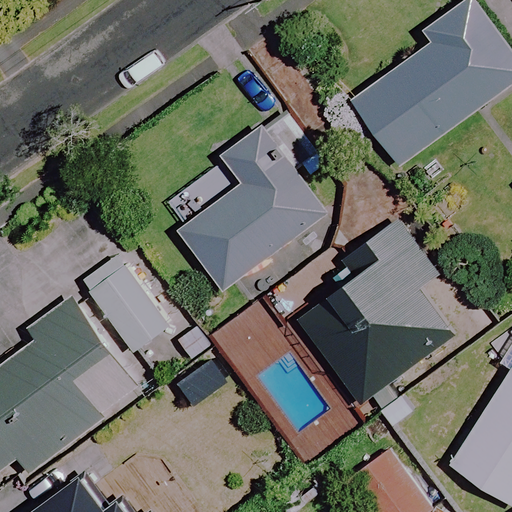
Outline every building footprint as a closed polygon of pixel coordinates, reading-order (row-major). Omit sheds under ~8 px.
[(511,86),(511,49),(475,0),(472,0),(432,30),(440,42),(357,103),(404,166),(511,86)] [(319,153),(288,109),(225,152),(248,185),(184,230),(227,291),(333,217),(298,168),(319,153)] [(442,276),(414,238),(338,294),(346,306),(311,332),(363,403),(458,333),(425,289),(442,276)] [(126,257),(90,283),(139,352),(175,326),(126,257)] [(125,362),(82,301),(36,333),(42,341),(0,370),(0,477),(25,460),(35,474),(148,393),(125,362)] [(511,377),(456,465),(511,500),(511,377)] [(432,511),(438,507),(393,451),(349,487),(369,511),(432,511)] [(116,508),(89,474),(39,511),(151,511),(137,492),(116,508)]
